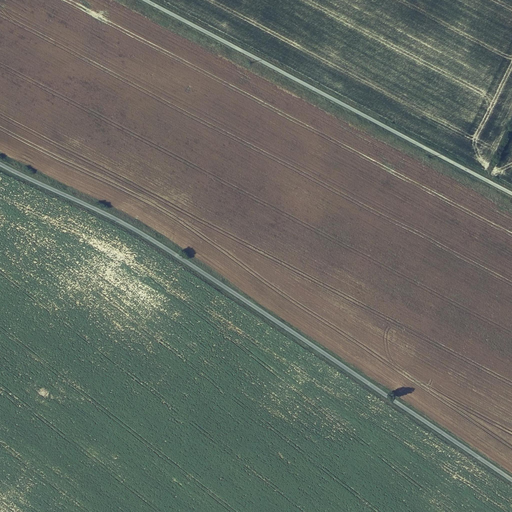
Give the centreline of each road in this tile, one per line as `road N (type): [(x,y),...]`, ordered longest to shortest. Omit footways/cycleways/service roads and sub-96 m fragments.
road 1 (unclassified): [(0,164),(158,244),(511,481)]
road 2 (unclassified): [(511,194),(140,0)]
